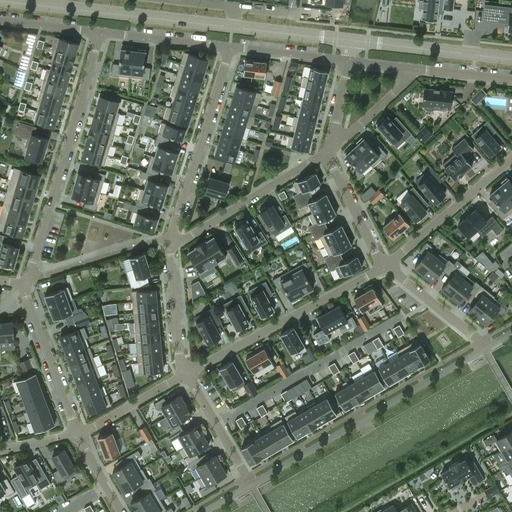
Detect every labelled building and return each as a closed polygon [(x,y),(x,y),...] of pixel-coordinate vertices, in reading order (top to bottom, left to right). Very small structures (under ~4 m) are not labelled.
[(453,10),(454,0),(423,0),(419,0),(418,0),(418,8),(422,9),(421,20),(437,21),(439,4),(443,4),(442,9),(453,10)] [(302,6),(300,16),(311,18),(313,8),(302,6)] [(510,8),(491,6),(490,18),(508,20),(507,32),(511,32),(511,14),(509,14),(510,8)] [(322,18),(329,19),(331,11),(324,9),(322,18)] [(51,48),(75,55),(78,44),(54,37),(51,48)] [(24,55),(31,56),(32,52),(34,45),(28,43),(24,55)] [(55,49),(52,59),(72,65),(75,55),(51,48),(55,49)] [(137,51),(133,51),(130,78),(149,80),(150,68),(144,67),(146,52),(145,52),(145,50),(138,49),(137,51)] [(112,76),(130,78),(133,51),(121,50),(119,64),(113,64),(112,76)] [(180,63),(204,71),(208,60),(184,52),(180,63)] [(46,69),(69,76),(72,65),(52,59),(52,60),(54,60),(51,70),(46,69)] [(243,75),(265,78),(267,63),(245,60),(243,75)] [(180,63),(177,74),(201,82),(204,71),(180,63)] [(308,78),(325,82),(328,72),(310,68),(308,78)] [(46,69),(43,79),(66,86),(69,76),(46,69)] [(177,74),(173,85),(197,93),(201,82),(177,74)] [(303,77),(301,87),(306,88),(323,92),(325,82),(308,78),(303,77)] [(15,79),(14,86),(21,89),(23,83),(15,79)] [(43,79),(40,90),(63,96),(66,86),(43,79)] [(278,96),(279,89),(281,83),(275,81),(271,94),(278,96)] [(173,85),(170,96),(194,104),(197,93),(173,85)] [(233,98),(257,106),(261,94),(237,86),(233,98)] [(306,88),(303,98),(321,102),(323,92),(306,88)] [(442,108),(450,109),(452,92),(450,92),(450,91),(441,90),(441,91),(424,89),(423,106),(425,106),(424,108),(442,110),(442,108)] [(474,104),(483,94),(479,89),(469,99),(474,104)] [(40,90),(37,100),(60,107),(63,96),(40,90)] [(167,107),(190,114),(194,104),(170,96),(176,98),(172,108),(167,107)] [(97,107),(120,114),(117,113),(120,102),(100,97),(97,107)] [(233,98),(230,110),(254,117),(248,115),(251,104),(257,106),(233,98)] [(303,98),(301,108),(318,112),(321,102),(303,98)] [(39,101),(37,111),(57,117),(60,107),(37,100),(39,101)] [(97,107),(94,118),(117,124),(120,114),(97,107)] [(187,126),(190,114),(167,107),(163,118),(187,126)] [(301,108),(298,118),(316,122),(318,112),(301,108)] [(230,110),(226,121),(250,129),(254,117),(230,110)] [(53,128),(57,117),(37,111),(33,122),(53,128)] [(138,134),(144,135),(150,117),(144,115),(138,134)] [(294,116),(291,126),(313,132),(316,122),(298,118),(294,116)] [(402,125),(398,129),(387,117),(384,119),(383,118),(375,124),(377,126),(387,138),(386,139),(390,144),(392,143),(396,148),(411,134),(396,117),(395,118),(402,125)] [(94,118),(91,128),(115,135),(114,134),(117,124),(94,118)] [(226,121),(223,133),(241,138),(244,127),(250,129),(226,121)] [(162,122),(156,139),(168,143),(170,137),(182,141),(186,130),(162,122)] [(472,135),(490,156),(500,147),(491,136),(495,132),(487,122),(472,135)] [(44,154),(44,155),(47,147),(46,147),(48,139),(32,135),(35,127),(19,123),(16,135),(28,138),(25,147),(28,147),(25,157),(42,162),(44,154)] [(296,127),(293,137),(311,142),(313,132),(291,126),(296,127)] [(432,133),(425,126),(417,135),(423,142),(432,133)] [(91,128),(88,138),(112,145),(115,135),(91,128)] [(223,133),(219,144),(243,152),(243,151),(237,149),(241,138),(223,133)] [(311,142),(293,137),(289,136),(286,147),(308,152),(311,142)] [(354,147),(373,167),(387,155),(378,146),(374,150),(364,139),(363,139),(362,137),(356,143),(358,145),(354,147)] [(88,138),(85,149),(107,155),(110,145),(112,146),(112,145),(88,138)] [(444,168),(455,181),(472,166),(464,157),(473,149),(464,138),(452,149),(455,154),(443,165),(445,168),(444,168)] [(168,143),(156,139),(154,145),(158,147),(155,157),(151,156),(175,163),(178,153),(166,149),(168,143)] [(239,163),(243,152),(219,144),(215,156),(239,163)] [(372,168),(373,167),(354,147),(345,156),(356,167),(351,171),(359,180),(364,175),(361,173),(370,165),(372,168)] [(104,166),(107,155),(85,149),(82,160),(104,166)] [(142,171),(157,176),(159,170),(172,174),(175,163),(151,156),(146,172),(142,171)] [(226,162),(223,171),(229,173),(232,164),(226,162)] [(10,180),(36,188),(39,175),(14,168),(10,180)] [(440,199),(445,194),(437,185),(442,181),(431,168),(416,181),(434,203),(436,205),(441,200),(440,199)] [(75,185),(100,193),(101,192),(97,191),(100,180),(104,181),(106,175),(94,171),(92,177),(78,173),(75,185)] [(141,189),(165,197),(168,186),(155,182),(157,176),(142,171),(140,178),(148,180),(145,190),(141,189)] [(296,202),(311,195),(308,190),(320,184),(315,173),(293,184),(297,193),(293,195),(296,202)] [(499,187),(511,202),(511,183),(508,179),(506,177),(500,182),(502,184),(499,187)] [(229,184),(210,178),(205,193),(224,199),(229,184)] [(10,180),(7,193),(32,200),(36,188),(10,180)] [(95,211),(100,193),(75,185),(71,197),(85,201),(84,207),(95,211)] [(421,216),(426,212),(423,208),(428,204),(413,187),(408,192),(410,195),(400,204),(415,221),(416,221),(417,223),(422,218),(421,216)] [(502,219),(511,210),(511,202),(499,187),(489,195),(496,202),(495,203),(496,203),(498,205),(497,205),(498,205),(499,206),(494,210),(502,219)] [(132,204),(132,205),(147,209),(149,204),(161,207),(165,197),(141,189),(136,205),(132,204)] [(379,190),(369,199),(373,204),(383,194),(379,190)] [(368,199),(370,198),(365,192),(361,196),(364,201),(368,199)] [(7,193),(3,205),(29,212),(32,200),(7,193)] [(308,204),(313,213),(331,204),(325,194),(313,200),(311,195),(296,202),(299,209),(308,204)] [(308,227),(311,233),(326,226),(324,221),(336,215),(331,204),(313,213),(309,215),(313,224),(308,227)] [(3,205),(0,214),(0,216),(25,224),(29,212),(3,205)] [(145,215),(147,209),(132,205),(130,211),(137,213),(134,224),(154,230),(158,219),(145,215)] [(285,214),(280,218),(272,205),(270,206),(266,208),(265,207),(259,210),(260,212),(260,213),(274,236),(292,226),(285,214)] [(491,228),(496,234),(503,229),(491,215),(485,221),(476,209),(470,214),(469,213),(463,218),(464,219),(457,225),(459,226),(457,228),(461,233),(463,231),(468,237),(476,230),(481,236),(491,228)] [(383,227),(392,239),(409,225),(399,213),(383,227)] [(0,230),(22,237),(25,224),(0,216),(0,230)] [(261,232),(255,235),(247,220),(243,222),(242,220),(234,226),(235,228),(243,241),(241,242),(245,248),(247,247),(250,252),(267,242),(261,232)] [(320,238),(324,246),(346,235),(341,225),(329,231),(326,226),(311,233),(315,240),(320,238)] [(324,258),(327,264),(342,257),(339,252),(351,246),(346,235),(324,246),(328,255),(324,258)] [(200,244),(213,265),(218,262),(226,257),(213,237),(206,242),(205,241),(200,244)] [(13,267),(18,248),(3,243),(0,253),(0,263),(4,265),(4,267),(10,269),(11,266),(13,267)] [(414,267),(423,274),(439,254),(438,256),(430,250),(432,247),(426,243),(419,252),(424,256),(414,267)] [(208,268),(213,265),(200,244),(195,247),(196,248),(188,253),(200,273),(208,268)] [(236,264),(243,259),(235,245),(227,250),(236,264)] [(496,266),(481,250),(475,256),(490,272),(496,266)] [(147,276),(152,275),(147,260),(148,260),(146,252),(142,253),(142,254),(129,258),(133,269),(126,271),(131,288),(151,286),(151,285),(149,285),(147,276)] [(446,274),(454,264),(448,260),(448,261),(439,254),(423,274),(432,282),(441,270),(446,274)] [(344,262),(342,257),(327,264),(330,271),(335,269),(340,278),(362,267),(356,256),(344,262)] [(310,261),(306,263),(310,272),(314,270),(310,261)] [(305,262),(289,271),(301,295),(313,289),(305,276),(311,273),(310,272),(306,263),(305,262)] [(459,268),(454,264),(446,274),(451,278),(441,289),(450,296),(466,276),(458,270),(459,268)] [(497,268),(492,271),(498,276),(501,278),(504,274),(498,269),(497,268)] [(298,297),(301,295),(289,271),(272,280),(278,291),(283,288),(291,301),(292,303),(299,299),(298,297)] [(492,271),(488,277),(493,282),(498,276),(492,271)] [(63,275),(50,279),(52,285),(65,281),(63,275)] [(473,295),(481,286),(475,282),(472,286),(464,280),(467,276),(466,276),(450,296),(459,303),(468,291),(473,295)] [(206,295),(199,281),(191,285),(192,302),(206,295)] [(270,312),(273,311),(266,298),(272,295),(265,282),(248,292),(261,317),(262,317),(263,319),(271,314),(270,312)] [(494,297),(481,286),(473,295),(478,299),(469,311),(477,318),(494,297)] [(45,296),(49,308),(68,301),(72,299),(68,287),(45,296)] [(380,301),(373,288),(354,299),(361,312),(367,308),(371,313),(383,306),(380,301)] [(132,302),(156,300),(155,289),(131,292),(132,302)] [(246,326),(249,324),(241,309),(246,306),(241,295),(223,305),(226,311),(224,312),(227,318),(229,317),(237,331),(237,330),(238,332),(247,328),(246,326)] [(494,297),(477,318),(486,325),(496,313),(500,317),(508,308),(502,303),(502,304),(494,298),(494,297)] [(132,302),(133,312),(157,310),(156,300),(132,302)] [(72,313),(68,301),(49,308),(54,320),(72,313)] [(352,317),(346,320),(339,306),(317,318),(323,329),(313,335),(319,346),(330,340),(326,333),(338,326),(341,333),(356,325),(352,317)] [(208,344),(220,337),(215,327),(220,324),(212,309),(194,318),(208,344)] [(133,312),(134,323),(158,320),(157,310),(133,312)] [(88,316),(75,321),(77,327),(90,322),(88,316)] [(365,331),(370,328),(363,316),(358,319),(365,331)] [(134,323),(135,333),(159,330),(158,320),(134,323)] [(0,341),(14,340),(13,322),(5,323),(5,322),(0,322),(0,341)] [(396,327),(401,336),(404,334),(399,325),(396,327)] [(87,337),(83,327),(78,329),(82,339),(87,337)] [(291,354),(304,346),(293,327),(280,335),(291,354)] [(398,337),(401,336),(396,327),(393,329),(398,337)] [(64,346),(80,340),(77,330),(60,337),(64,346)] [(135,333),(136,343),(160,341),(159,330),(135,333)] [(375,339),(380,348),(383,346),(378,337),(375,339)] [(377,349),(380,348),(375,339),(372,341),(377,349)] [(407,346),(419,366),(430,360),(418,339),(407,346)] [(64,346),(67,356),(89,348),(89,347),(84,349),(80,340),(64,346)] [(136,343),(137,353),(160,351),(160,341),(136,343)] [(312,346),(306,349),(313,361),(319,358),(312,346)] [(407,346),(397,352),(409,372),(419,366),(407,346)] [(93,357),(89,348),(67,356),(71,366),(93,357)] [(253,373),(272,361),(265,349),(245,360),(253,373)] [(137,353),(138,363),(161,361),(160,351),(137,353)] [(351,353),(356,362),(359,360),(354,351),(351,353)] [(387,358),(386,358),(398,378),(409,372),(397,352),(396,352),(399,356),(389,362),(387,358)] [(353,364),(356,362),(351,353),(348,355),(353,364)] [(97,367),(93,357),(71,366),(74,375),(97,367)] [(388,385),(398,378),(386,358),(383,360),(385,364),(378,368),(388,385)] [(23,374),(33,370),(29,359),(19,363),(23,374)] [(162,371),(161,361),(138,363),(139,374),(149,373),(149,375),(154,374),(154,372),(162,371)] [(230,388),(243,380),(232,361),(219,369),(224,378),(217,382),(221,387),(228,383),(230,388)] [(289,375),(282,363),(276,366),(283,378),(289,375)] [(331,365),(336,373),(339,371),(334,363),(331,365)] [(333,375),(336,373),(331,365),(328,366),(333,375)] [(100,376),(97,367),(74,375),(78,385),(100,376)] [(363,374),(374,393),(384,387),(373,368),(363,374)] [(20,391),(39,384),(35,373),(22,378),(16,381),(20,391)] [(364,376),(354,382),(364,398),(374,393),(363,374),(364,376)] [(78,385),(82,394),(98,388),(95,379),(100,377),(100,376),(78,385)] [(303,381),(308,389),(312,388),(306,379),(303,381)] [(243,385),(250,398),(258,393),(251,381),(243,385)] [(305,391),(308,389),(303,381),(300,383),(305,391)] [(346,381),(342,383),(354,404),(364,398),(354,382),(348,385),(346,381)] [(344,410),(354,404),(342,383),(342,384),(344,388),(334,394),(344,410)] [(20,391),(24,401),(43,394),(39,384),(20,391)] [(102,397),(98,388),(82,394),(85,404),(107,395),(102,397)] [(284,392),(289,401),(292,399),(287,390),(284,392)] [(286,403),(289,401),(284,392),(281,394),(286,403)] [(24,401),(28,411),(47,404),(43,394),(24,401)] [(111,405),(107,395),(85,404),(89,414),(111,405)] [(160,408),(165,417),(185,405),(180,396),(167,403),(164,398),(153,404),(157,410),(160,408)] [(316,402),(326,420),(337,414),(326,396),(316,402)] [(316,402),(306,407),(317,426),(326,420),(316,402)] [(47,404),(28,411),(32,421),(50,414),(47,404)] [(168,428),(171,434),(181,428),(178,423),(191,415),(185,405),(165,417),(171,426),(168,428)] [(259,406),(264,415),(268,413),(262,405),(259,406)] [(261,417),(264,415),(259,406),(256,408),(261,417)] [(295,411),(307,432),(317,426),(306,407),(296,413),(295,411)] [(296,438),(307,432),(295,411),(284,417),(296,438)] [(55,425),(50,414),(32,421),(35,432),(41,430),(42,430),(55,425)] [(239,418),(244,427),(247,425),(242,417),(239,418)] [(241,429),(244,427),(239,418),(236,420),(241,429)] [(270,425),(282,446),(293,440),(281,419),(270,425)] [(271,427),(261,433),(272,452),(282,446),(270,425),(271,427)] [(139,430),(146,442),(152,438),(145,426),(139,430)] [(184,433),(181,428),(171,434),(174,440),(178,438),(183,447),(203,435),(197,426),(184,433)] [(494,441),(500,451),(511,443),(511,430),(496,440),(493,434),(483,440),(486,446),(494,441)] [(106,458),(120,453),(112,432),(98,438),(106,458)] [(250,437),(262,458),(272,452),(261,433),(251,439),(250,437)] [(185,458),(188,464),(199,458),(196,453),(209,445),(203,435),(183,447),(188,456),(185,458)] [(251,464),(262,458),(250,437),(246,439),(248,444),(241,448),(251,464)] [(152,439),(146,442),(149,448),(155,444),(152,439)] [(511,443),(500,451),(505,460),(497,465),(500,471),(511,463),(511,459),(511,457),(511,456),(511,443)] [(74,469),(75,469),(64,450),(60,452),(60,451),(55,454),(55,455),(52,457),(59,469),(52,473),(58,484),(77,473),(74,469)] [(113,472),(119,482),(142,469),(136,472),(131,462),(141,456),(138,450),(124,458),(127,464),(113,472)] [(202,463),(199,458),(188,464),(192,470),(195,468),(200,477),(220,465),(215,456),(202,463)] [(40,489),(50,483),(41,467),(34,471),(27,459),(14,467),(18,473),(16,474),(20,480),(21,479),(25,486),(26,486),(28,489),(36,484),(40,489)] [(473,484),(483,479),(473,461),(468,464),(465,459),(459,463),(458,461),(449,466),(450,468),(441,473),(449,488),(460,481),(461,482),(466,478),(468,476),(473,484)] [(511,463),(500,471),(504,469),(507,474),(508,473),(511,479),(511,463)] [(226,475),(220,465),(200,477),(206,486),(199,490),(202,496),(216,488),(213,483),(226,475)] [(148,479),(142,469),(119,482),(124,493),(139,484),(142,489),(153,483),(149,478),(148,479)] [(7,478),(0,481),(0,494),(4,492),(7,496),(15,492),(7,478)] [(156,489),(153,483),(142,489),(145,495),(131,503),(135,511),(139,511),(160,500),(154,490),(156,489)] [(488,498),(499,491),(495,484),(484,491),(488,498)] [(64,500),(60,493),(54,497),(58,504),(64,500)] [(187,509),(191,506),(186,497),(181,500),(187,509)] [(166,510),(160,500),(139,511),(173,511),(171,507),(166,510)] [(380,509),(375,511),(416,511),(411,503),(401,509),(401,510),(397,511),(393,505),(382,511),(380,509)]
